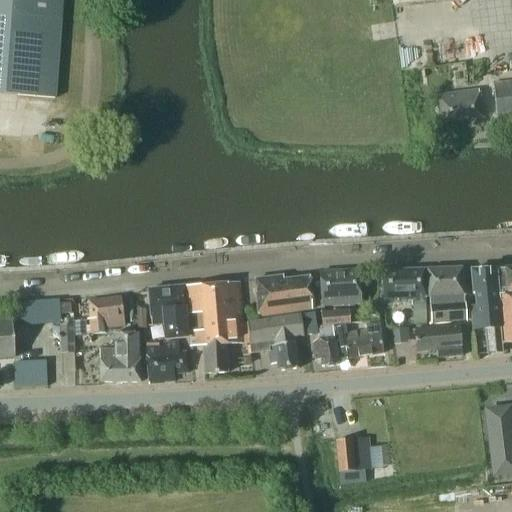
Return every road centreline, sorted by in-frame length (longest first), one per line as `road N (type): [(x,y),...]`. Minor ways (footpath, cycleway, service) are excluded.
road 1 (residential): [(511,249),(0,290)]
road 2 (tertiary): [(0,406),(511,370)]
